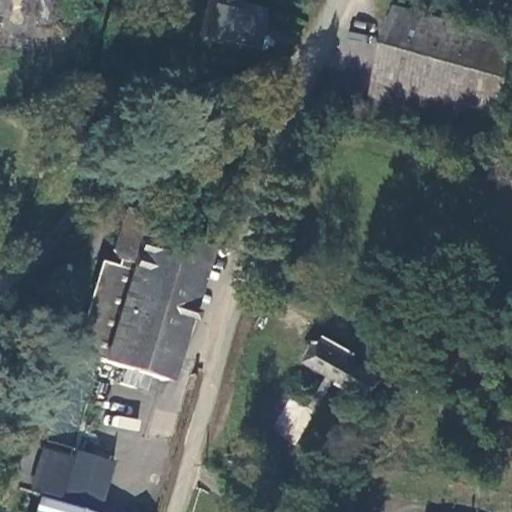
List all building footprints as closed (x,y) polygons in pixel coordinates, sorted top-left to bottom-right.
[(263,16),(263,12),(225,0),(216,41),(265,52),(267,40),(261,38),(266,17),(263,16)] [(370,107),(413,119),(496,143),(511,84),(511,37),(400,5),(370,107)] [(350,31),(345,48),(362,53),(367,36),(350,31)] [(116,96),(120,76),(107,74),(104,94),(116,96)] [(156,102),(160,81),(128,75),(125,97),(156,102)] [(72,348),(163,379),(205,251),(193,246),(195,237),(176,231),(174,240),(164,238),(169,221),(152,215),(158,198),(142,194),(127,205),(112,256),(131,262),(130,266),(103,259),(72,348)] [(383,374),(401,339),(374,323),(355,356),(325,340),(310,366),(372,403),(387,375),(383,374)] [(303,361),(310,366),(325,340),(318,335),(303,361)] [(291,390),(272,432),(297,443),(316,401),(291,390)] [(33,437),(14,488),(37,495),(54,500),(72,449),(33,437)] [(247,472),(252,459),(243,456),(238,469),(247,472)] [(87,511),(54,500),(37,495),(31,511),(87,511)]
